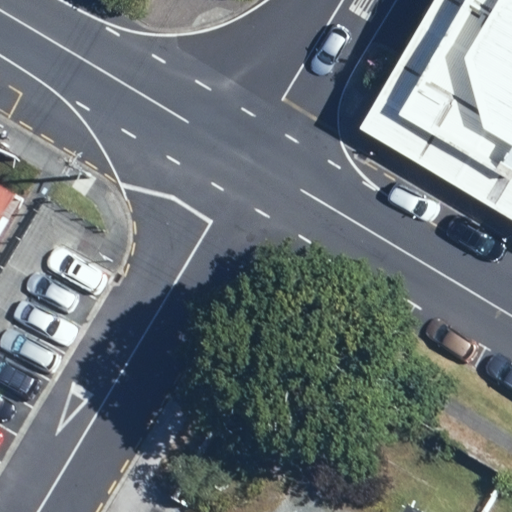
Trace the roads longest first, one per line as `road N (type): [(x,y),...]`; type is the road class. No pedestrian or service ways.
road 1 (residential): [(35,511),(244,154)]
road 2 (residential): [(244,154),(511,316)]
road 3 (residential): [(0,9),(244,154)]
road 4 (residential): [(244,154),(340,0)]
